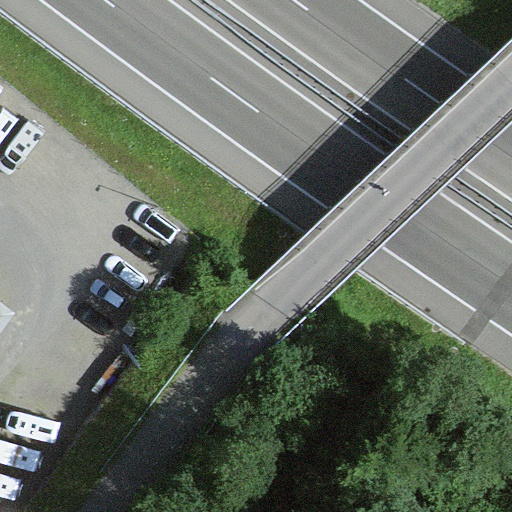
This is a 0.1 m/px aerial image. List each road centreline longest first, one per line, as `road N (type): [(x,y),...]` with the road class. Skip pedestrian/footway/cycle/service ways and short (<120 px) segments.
road 1 (motorway): [(99,0),(511,287)]
road 2 (unclassified): [(511,72),(269,306)]
road 3 (motorway): [(511,152),(295,0)]
road 4 (unclassified): [(115,511),(269,306)]
